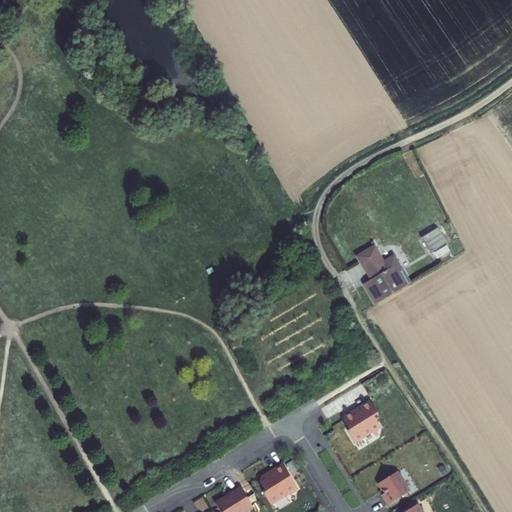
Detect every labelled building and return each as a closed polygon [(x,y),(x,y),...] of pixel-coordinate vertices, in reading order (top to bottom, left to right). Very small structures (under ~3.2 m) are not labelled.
[(421,232),(424,236),(430,233),(427,228),(421,232)] [(434,252),(446,244),(436,229),(430,233),(424,236),(409,245),(413,252),(425,245),(429,250),(432,249),(434,252)] [(393,258),(407,284),(411,282),(394,254),(384,260),(374,244),(354,255),(369,279),(361,284),(373,304),(383,298),(371,279),(368,272),(393,258)] [(434,252),(437,257),(449,250),(446,244),(434,252)] [(371,279),(383,298),(407,284),(393,258),(368,272),(371,279)] [(377,429),(380,427),(373,417),(377,414),(369,401),(356,409),(357,411),(351,415),(344,414),(343,420),(347,427),(346,430),(354,443),(371,433),(374,433),(377,431),(377,429)] [(442,476),(448,472),(443,464),(437,469),(442,476)] [(294,490),(297,488),(282,465),(273,471),(274,473),(267,477),(260,475),(259,482),(263,489),(262,492),(270,505),(288,494),(290,495),(294,493),(294,490)] [(382,498),(387,505),(409,492),(396,472),(377,484),(384,494),(385,497),(382,498)] [(224,497),(214,503),(219,511),(247,511),(253,509),(240,487),(229,494),(230,495),(225,498),(224,497)]
